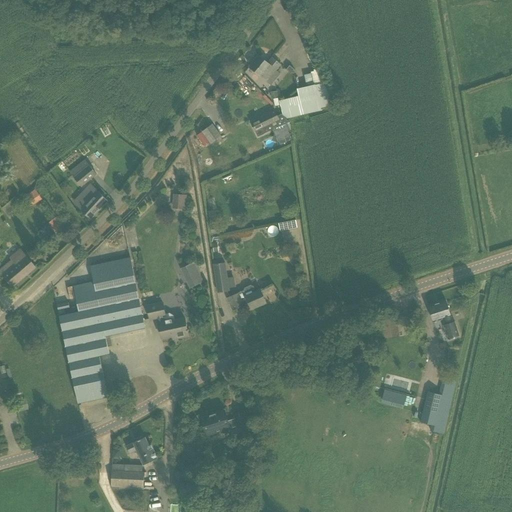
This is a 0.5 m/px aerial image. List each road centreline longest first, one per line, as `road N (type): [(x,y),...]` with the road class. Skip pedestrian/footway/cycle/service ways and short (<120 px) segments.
road 1 (tertiary): [(0,463),(85,439),(329,319),(511,257)]
road 2 (unclassified): [(0,319),(130,191),(271,0)]
